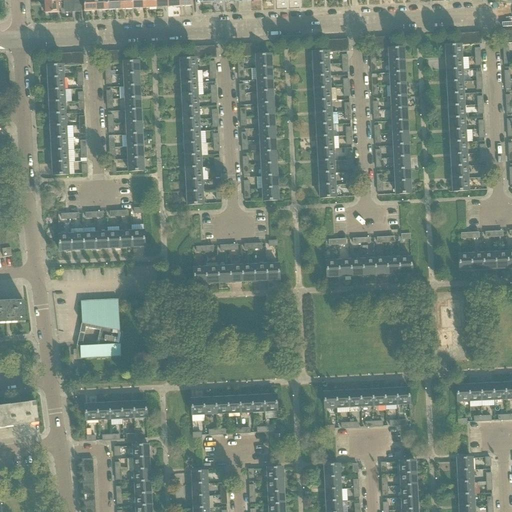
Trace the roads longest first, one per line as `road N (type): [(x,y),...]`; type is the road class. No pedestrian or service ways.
road 1 (residential): [(232,229),(224,30)]
road 2 (residential): [(498,214),(488,17)]
road 3 (residential): [(364,220),(356,23)]
road 4 (residential): [(35,272),(58,443)]
road 5 (residential): [(97,195),(92,36)]
road 6 (residential): [(24,115),(35,272)]
road 7 (tertiary): [(224,30),(356,23)]
road 8 (tertiary): [(92,36),(224,30)]
road 9 (tertiary): [(356,23),(488,17)]
